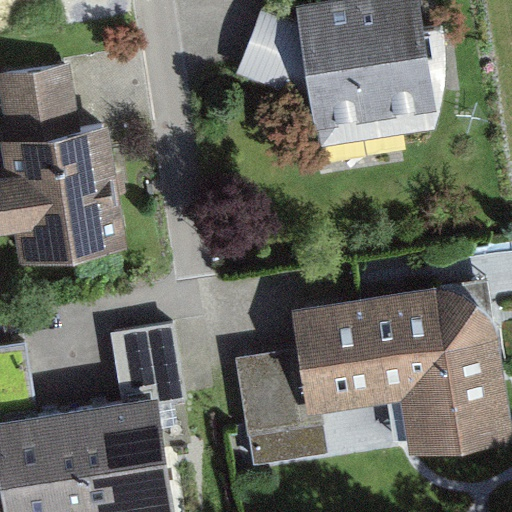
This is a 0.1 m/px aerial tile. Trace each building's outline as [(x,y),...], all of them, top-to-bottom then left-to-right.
[(319,16),(278,0),(275,0),(254,54),(329,83),(319,16)] [(439,0),(316,0),(319,16),(329,83),(334,119),(455,101),(439,0)] [(82,49),(6,61),(34,239),(140,223),(122,107),(91,111),(82,49)] [(511,372),(493,269),(298,305),(326,452),(511,417),(511,372)] [(188,389),(0,415),(0,419),(13,511),(181,511),(205,509),(188,389)]
